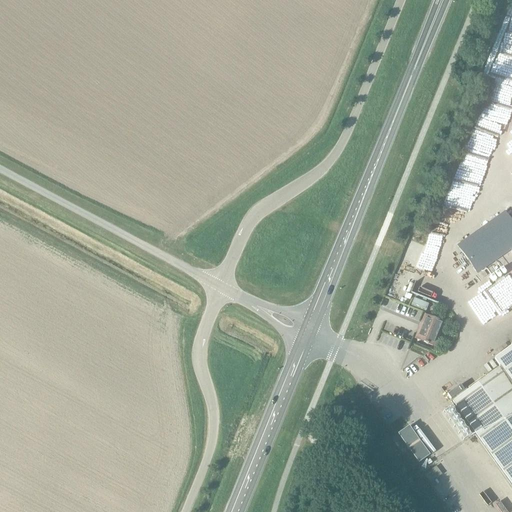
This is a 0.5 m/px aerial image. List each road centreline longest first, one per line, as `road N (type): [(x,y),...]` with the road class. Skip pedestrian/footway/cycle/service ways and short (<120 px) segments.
road 1 (trunk): [(307,332),(442,0)]
road 2 (unclassified): [(221,287),(254,216),(335,154),(403,0)]
road 3 (unknown): [(397,380),(431,378),(483,339),(446,274),(451,246),(501,169)]
road 4 (unclassified): [(221,287),(0,168)]
road 5 (unclassified): [(185,511),(214,424),(198,357),(221,287)]
road 6 (trunk): [(234,511),(307,332)]
